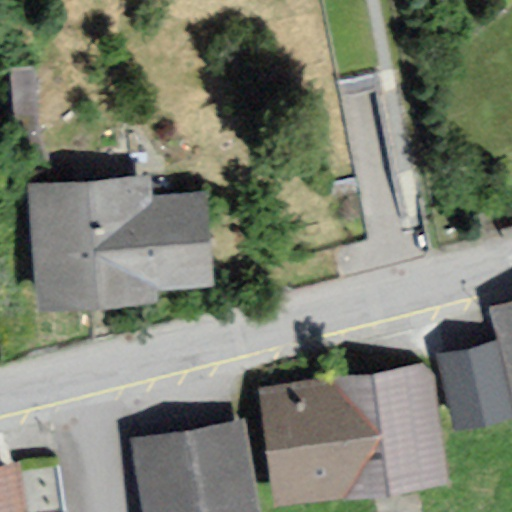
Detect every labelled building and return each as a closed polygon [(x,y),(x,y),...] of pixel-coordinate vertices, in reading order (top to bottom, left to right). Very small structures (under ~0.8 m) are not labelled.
[(160,170),(36,178),(46,324),(227,312),(219,197),(162,200),(160,170)] [(509,336),(447,351),(466,425),(511,413),(511,294),(499,298),(509,336)] [(446,367),(279,391),(295,511),(310,511),(463,491),(446,367)] [(281,511),(264,411),(135,432),(147,511),(281,511)] [(47,511),(37,448),(0,453),(0,511),(47,511)]
